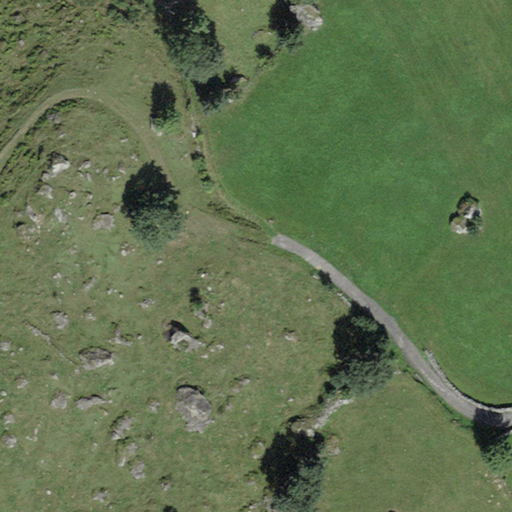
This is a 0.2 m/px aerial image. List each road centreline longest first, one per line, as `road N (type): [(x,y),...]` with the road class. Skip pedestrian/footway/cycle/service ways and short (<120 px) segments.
road 1 (track): [(511,414),(485,419),(458,406),(333,273),(288,246),(187,207),(130,116),(98,96),(64,96),(38,111),(0,162)]
road 2 (track): [(214,222),(169,31),(140,0)]
